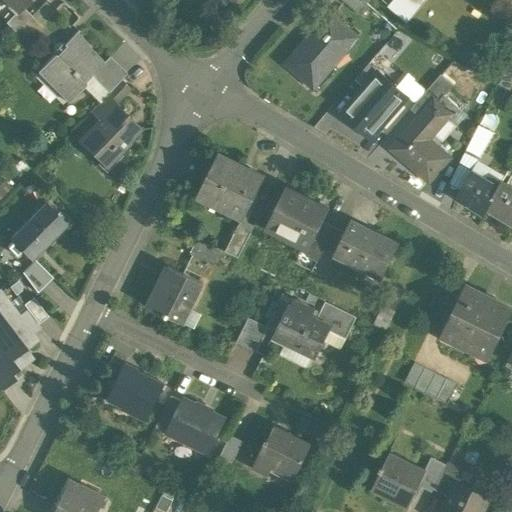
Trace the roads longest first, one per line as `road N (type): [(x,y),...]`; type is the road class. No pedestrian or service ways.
road 1 (residential): [(2,496),(206,89)]
road 2 (residential): [(206,89),(511,266)]
road 3 (residential): [(105,0),(206,89)]
